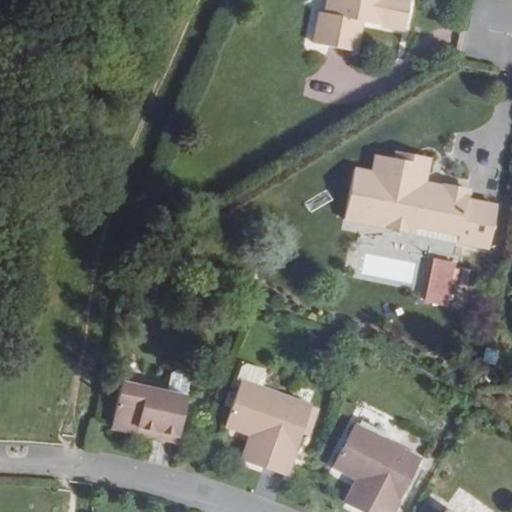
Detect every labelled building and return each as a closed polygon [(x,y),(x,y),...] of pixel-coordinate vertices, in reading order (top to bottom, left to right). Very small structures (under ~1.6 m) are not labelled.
[(327,0),(325,13),(320,12),(314,43),(355,51),(361,21),(402,29),(407,0),(327,0)] [(489,248),(497,207),(467,201),(469,190),(444,186),(443,193),(423,189),(429,160),(397,153),(395,160),(377,157),(374,174),(355,170),(345,219),(414,233),(416,225),(460,234),(458,241),(489,248)] [(426,304),(451,308),(458,263),(433,259),(426,304)] [(240,380),(261,388),(266,375),(264,370),(247,364),(242,366),(237,380),(240,380)] [(163,373),(160,391),(178,395),(181,377),(177,371),(170,369),(163,373)] [(319,409),(311,406),(261,388),(240,380),(225,425),(251,434),(269,441),(261,466),(287,475),(302,434),(309,436),(319,409)] [(178,436),(180,429),(186,396),(178,395),(160,391),(121,382),(111,425),(111,427),(136,433),(138,427),(178,436)] [(364,511),(392,511),(421,459),(354,424),(332,466),(357,479),(374,488),(362,511),(364,511)] [(177,442),(178,436),(138,427),(136,433),(177,442)] [(269,441),(251,434),(242,459),(261,466),(269,441)] [(374,488),(357,479),(345,502),(362,511),(374,488)]
